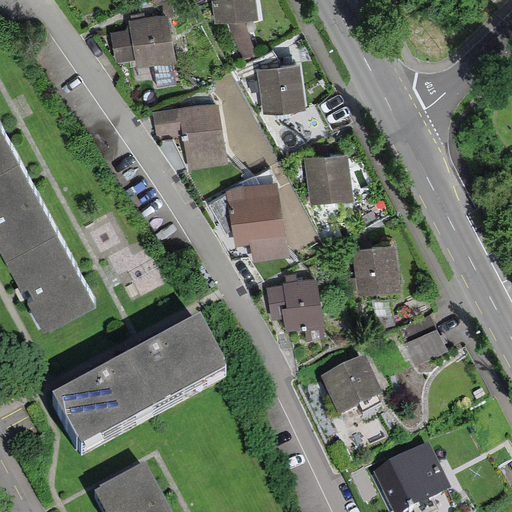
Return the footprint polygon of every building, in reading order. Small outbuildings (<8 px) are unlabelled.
[(211,20),(256,15),(254,0),(215,0),(216,5),(209,5),(211,20)] [(135,64),(175,57),(167,14),(128,21),(129,28),(109,32),(114,60),(134,56),(135,64)] [(260,112),(304,106),(297,61),(253,67),(260,112)] [(185,165),(223,160),(215,100),(151,109),(154,132),(180,129),(185,165)] [(0,164),(16,156),(0,124),(0,164)] [(306,199),(350,196),(347,153),(303,157),(306,199)] [(0,249),(4,257),(55,230),(16,156),(0,164),(0,249)] [(274,184),(224,191),(232,246),(246,244),(249,262),(285,257),(274,184)] [(40,327),(92,300),(55,230),(4,257),(40,327)] [(353,294),(397,290),(394,247),(350,251),(353,294)] [(293,328),(320,321),(307,278),(259,291),(265,311),(287,305),(293,328)] [(409,369),(446,348),(434,327),(397,348),(409,369)] [(150,422),(223,383),(197,334),(124,373),(150,422)] [(341,426),(385,406),(369,370),(325,390),(341,426)] [(150,422),(124,373),(52,412),(78,461),(140,428),(150,422)] [(386,511),(402,511),(447,491),(427,451),(370,479),(386,511)] [(118,511),(184,511),(159,463),(107,490),(118,511)]
